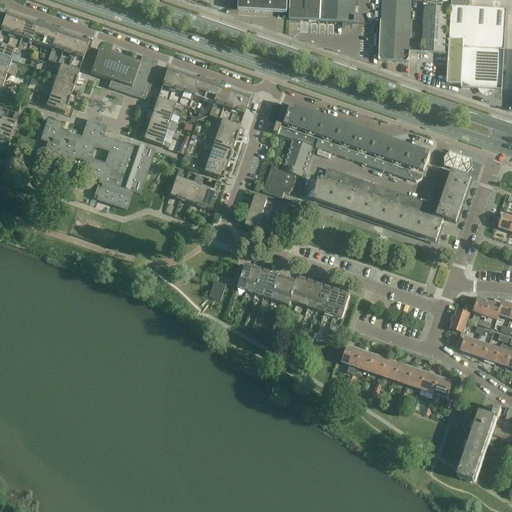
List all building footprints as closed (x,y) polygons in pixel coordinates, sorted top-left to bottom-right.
[(287,12),(289,12),(289,0),(238,0),(238,9),(238,12),(287,15),(287,12)] [(289,0),(289,12),(289,21),(321,23),(321,0),(289,0)] [(321,0),(321,23),(326,23),(354,25),(355,17),(354,17),(354,0),(321,0)] [(408,53),(410,0),(382,0),(379,62),(400,63),(400,52),(408,53)] [(464,55),(463,62),(461,86),(461,89),(501,92),(506,12),(462,9),(463,4),(470,5),(470,0),(452,0),(453,4),(452,4),(452,9),(451,9),(449,41),(465,42),(464,55)] [(424,18),(447,19),(448,9),(429,8),(429,5),(424,4),(424,18)] [(38,25),(3,13),(0,23),(0,25),(2,26),(0,32),(1,32),(0,34),(0,45),(27,55),(32,43),(31,43),(38,25)] [(424,18),(422,43),(432,43),(432,54),(446,54),(447,19),(424,18)] [(48,28),(44,27),(38,25),(31,43),(32,43),(41,47),(48,28)] [(58,32),(48,28),(41,47),(52,50),(58,32)] [(52,50),(48,62),(78,72),(83,61),(85,54),(88,55),(92,43),(58,32),(52,50)] [(449,41),(448,61),(463,62),(464,55),(465,42),(449,41)] [(422,53),(432,54),(432,43),(422,43),(422,53)] [(0,57),(11,61),(13,55),(20,58),(21,54),(27,56),(27,55),(0,45),(0,57)] [(157,62),(156,62),(142,57),(139,65),(122,59),(100,51),(100,50),(99,50),(90,75),(91,75),(111,82),(108,89),(144,102),(157,62)] [(400,63),(408,63),(408,53),(400,52),(400,63)] [(0,57),(0,69),(14,74),(15,70),(9,68),(11,61),(0,57)] [(461,86),(463,62),(448,61),(447,85),(461,86)] [(75,83),(79,73),(79,72),(78,72),(48,62),(48,63),(53,65),(52,69),(58,71),(56,77),(75,83)] [(190,107),(193,99),(193,98),(199,80),(198,80),(165,68),(161,80),(163,81),(161,88),(162,88),(158,100),(189,110),(190,107)] [(0,69),(0,80),(4,82),(6,76),(13,78),(14,74),(0,69)] [(72,94),(75,83),(56,77),(54,83),(48,81),(46,85),(72,94)] [(0,80),(0,91),(7,94),(8,91),(2,88),(4,82),(0,80)] [(209,83),(205,82),(199,80),(193,98),(193,99),(202,102),(209,83)] [(219,87),(209,83),(202,102),(213,106),(219,87)] [(68,104),(72,94),(46,85),(45,89),(52,91),(49,97),(68,104)] [(213,106),(209,117),(240,128),(244,116),(246,109),(249,110),(253,98),(220,87),(219,87),(213,106)] [(68,104),(49,97),(47,104),(41,101),(39,106),(64,114),(68,104)] [(157,100),(154,110),(172,117),(174,110),(181,113),(182,109),(188,111),(189,110),(158,100),(157,100)] [(316,149),(395,177),(416,184),(421,181),(430,156),(291,108),(290,109),(283,107),(273,135),(291,141),(291,140),(316,148),(316,149)] [(154,110),(150,120),(175,129),(177,125),(170,123),(172,117),(154,110)] [(0,134),(0,139),(9,143),(19,115),(14,114),(11,123),(5,120),(0,134)] [(236,139),(240,128),(209,117),(209,118),(215,120),(213,124),(220,126),(218,132),(236,139)] [(150,120),(147,131),(165,137),(167,131),(174,133),(175,129),(150,120)] [(106,127),(88,121),(87,121),(88,121),(82,139),(75,137),(76,133),(68,131),(67,134),(60,132),(62,126),(47,121),(40,142),(47,144),(43,157),(44,157),(58,161),(59,158),(74,163),(75,159),(89,164),(84,177),(99,182),(94,197),(98,198),(96,202),(126,212),(132,193),(139,196),(154,152),(139,147),(138,151),(103,138),(106,127)] [(165,137),(147,131),(143,141),(168,150),(170,146),(163,143),(165,137)] [(233,149),(236,139),(218,132),(216,138),(209,136),(208,140),(233,149)] [(185,136),(179,155),(183,156),(189,138),(185,136)] [(229,159),(233,149),(208,140),(206,144),(213,147),(211,153),(229,159)] [(293,143),(284,172),(282,171),(272,167),(263,194),(282,201),(285,191),(292,194),(297,180),(295,180),(296,177),(302,179),(312,150),(293,143)] [(226,169),(229,159),(211,153),(208,159),(202,157),(201,161),(226,169)] [(450,154),(445,160),(445,169),(456,173),(466,176),(472,169),(471,161),(450,154)] [(226,169),(201,161),(199,165),(206,167),(204,174),(222,180),(226,169)] [(471,180),(446,172),(441,170),(429,206),(328,171),(327,173),(324,172),(320,183),(319,183),(313,202),(436,244),(444,221),(456,225),(471,180)] [(178,172),(169,198),(180,201),(186,183),(180,181),(182,174),(178,172)] [(186,183),(180,201),(190,205),(199,180),(195,178),(193,185),(186,183)] [(199,180),(190,205),(201,208),(207,190),(201,187),(203,181),(199,180)] [(207,190),(201,208),(211,212),(215,200),(217,201),(219,196),(219,194),(218,193),(220,187),(221,184),(218,183),(216,182),(215,185),(214,188),(208,186),(207,190)] [(257,232),(267,202),(255,197),(245,227),(257,232)] [(267,202),(257,232),(274,238),(276,233),(278,233),(286,209),(267,202)] [(511,233),(511,230),(511,216),(511,220),(504,217),(499,229),(511,233)] [(245,268),(237,290),(246,293),(253,271),(245,268)] [(253,271),(246,293),(254,296),(262,274),(253,271)] [(262,274),(254,296),(263,299),(271,277),(262,274)] [(271,277),(263,299),(272,302),(279,280),(271,277)] [(279,280),(272,302),(280,305),(288,283),(279,280)] [(296,286),(290,304),(299,307),(307,284),(298,281),(296,286)] [(288,283),(280,305),(289,308),(290,304),(296,286),(288,283)] [(226,287),(223,286),(215,284),(210,299),(221,303),(226,287)] [(307,284),(299,307),(308,310),(315,287),(307,284)] [(315,287),(308,310),(316,313),(324,290),(315,287)] [(324,290),(316,313),(325,316),(332,293),(324,290)] [(332,293),(325,316),(333,318),(341,296),(332,293)] [(341,296),(333,318),(342,321),(350,299),(341,296)] [(475,309),(474,313),(486,317),(490,305),(478,301),(475,309)] [(501,308),(499,316),(510,320),(511,314),(511,307),(503,304),(501,309),(501,308)] [(490,305),(486,317),(497,321),(499,316),(501,308),(490,305)] [(451,330),(461,334),(463,335),(463,334),(462,334),(466,324),(470,326),(472,318),(468,317),(469,316),(466,315),(468,311),(474,313),(475,309),(466,306),(464,311),(463,314),(457,312),(458,312),(455,319),(453,319),(452,323),(454,324),(451,330)] [(485,337),(487,331),(482,329),(480,336),(479,339),(481,340),(482,336),(485,337)] [(473,356),(477,344),(466,340),(462,352),(473,356)] [(488,348),(477,344),(473,356),(484,360),(488,348)] [(496,364),(507,368),(511,355),(511,353),(511,350),(501,347),(500,352),(496,364)] [(500,352),(488,348),(484,360),(496,364),(500,352)] [(348,349),(343,364),(356,369),(361,354),(349,350),(348,349)] [(361,354),(356,369),(369,373),(374,358),(361,354)] [(374,358),(369,373),(382,378),(387,363),(374,358)] [(387,363),(382,378),(395,382),(400,367),(387,363)] [(400,367),(395,382),(408,387),(413,372),(400,367)] [(413,372),(408,387),(420,391),(426,376),(413,372)] [(426,376),(420,391),(433,395),(439,380),(426,376)] [(439,380),(433,395),(447,400),(452,385),(439,380)] [(495,409),(491,418),(495,420),(490,436),(511,443),(511,442),(511,425),(498,421),(501,411),(495,409)] [(495,420),(491,418),(482,415),(479,414),(472,434),(459,472),(457,479),(473,485),(474,481),(490,436),(495,420)]
